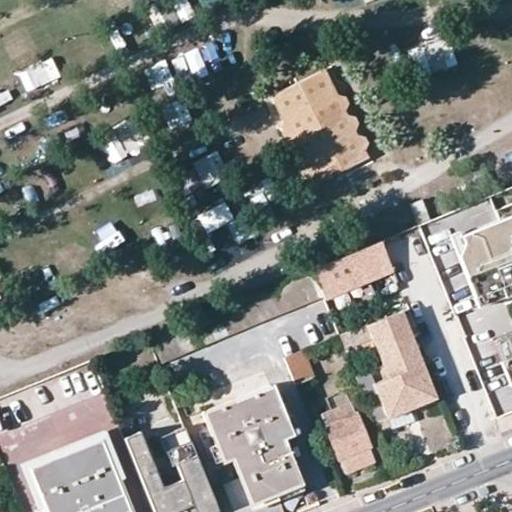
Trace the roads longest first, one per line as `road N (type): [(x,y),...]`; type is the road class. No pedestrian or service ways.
road 1 (unknown): [(262,24),(214,26),(0,119)]
road 2 (unknown): [(490,472),(418,278)]
road 3 (tertiary): [(391,511),(511,463)]
